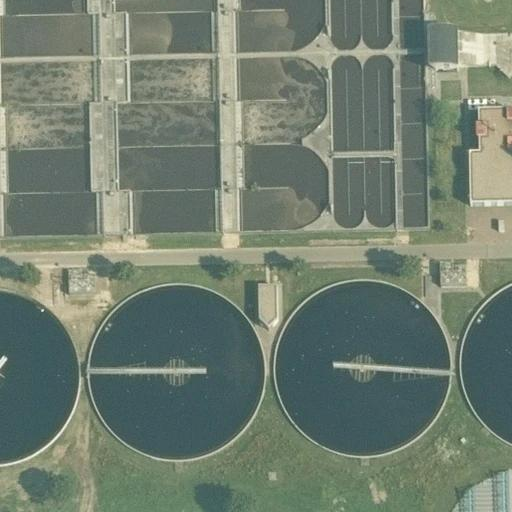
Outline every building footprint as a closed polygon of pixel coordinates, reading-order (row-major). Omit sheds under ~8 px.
[(435,33),(428,33),(428,70),(436,70),(457,70),(456,37),(456,33),(435,33)] [(480,156),(470,156),(471,208),(511,207),(511,112),(479,113),(480,156)] [(467,270),(441,270),(441,289),(467,289),(467,270)] [(95,277),(69,278),(69,297),(96,296),(95,277)] [(278,289),(259,289),(260,324),(271,334),(278,323),(278,289)] [(86,475),(84,453),(62,454),(63,477),(86,475)] [(511,511),(511,473),(508,473),(486,480),(466,493),(451,510),(449,511),(511,511)]
